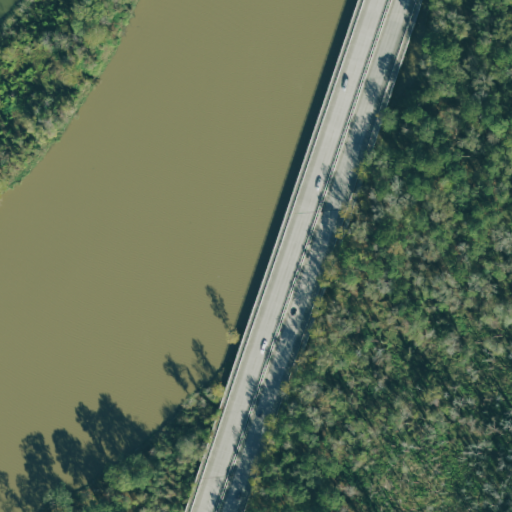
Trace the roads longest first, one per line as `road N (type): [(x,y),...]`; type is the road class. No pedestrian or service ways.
road 1 (secondary): [(374,0),(199,511)]
road 2 (secondary): [(229,511),(403,0)]
